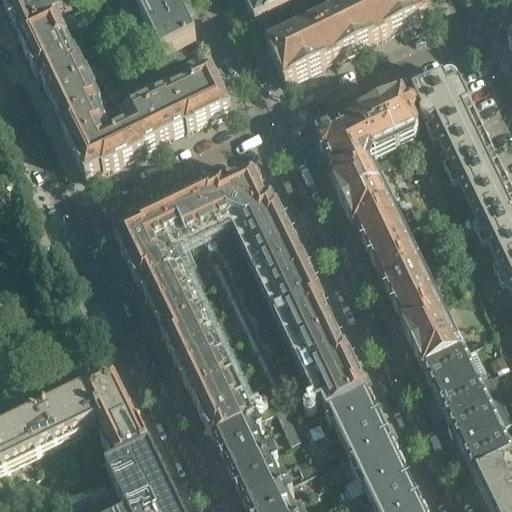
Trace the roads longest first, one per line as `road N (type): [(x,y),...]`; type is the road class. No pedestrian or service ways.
road 1 (residential): [(456,511),(272,130)]
road 2 (residential): [(73,226),(207,511)]
road 3 (residential): [(73,226),(272,130)]
road 4 (residential): [(272,130),(469,33)]
road 5 (residential): [(73,226),(0,60)]
road 6 (residential): [(272,130),(209,0)]
